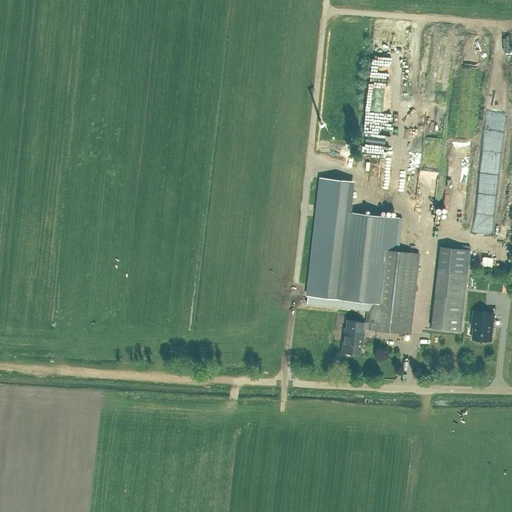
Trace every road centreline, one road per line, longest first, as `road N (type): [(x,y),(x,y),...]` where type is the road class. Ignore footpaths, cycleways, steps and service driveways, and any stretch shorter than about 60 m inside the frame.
road 1 (unclassified): [(235,380),(511,390)]
road 2 (track): [(0,367),(235,380)]
